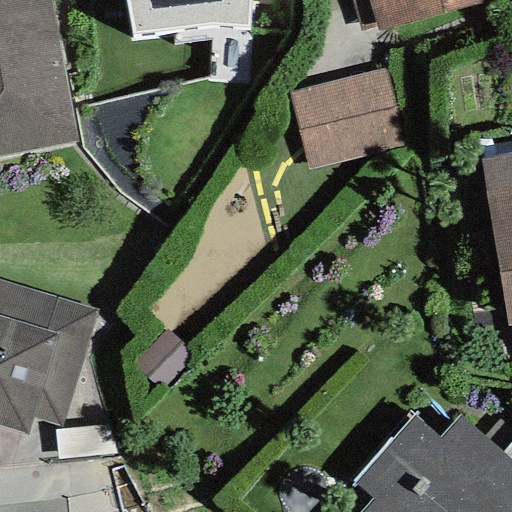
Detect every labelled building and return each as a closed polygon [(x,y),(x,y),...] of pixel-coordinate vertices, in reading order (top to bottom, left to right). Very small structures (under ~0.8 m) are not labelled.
[(48,0),(0,0),(0,157),(76,143),(48,0)] [(249,0),(125,0),(132,34),(209,25),(248,29),(249,0)] [(366,0),(375,34),(481,3),(480,0),(366,0)] [(381,84),(287,110),(305,178),(399,153),(381,84)] [(511,152),(478,158),(505,326),(511,325),(511,152)] [(94,310),(0,280),(0,424),(25,432),(29,418),(58,427),(94,310)] [(412,414),(352,482),(371,498),(359,511),(511,511),(511,463),(459,417),(440,438),(412,414)]
